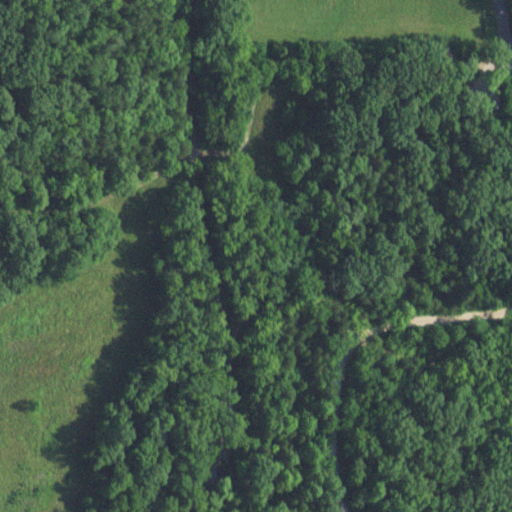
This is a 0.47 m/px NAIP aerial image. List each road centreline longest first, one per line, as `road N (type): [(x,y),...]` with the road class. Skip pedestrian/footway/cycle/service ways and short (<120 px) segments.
road 1 (residential): [(191,119),(222,61),(242,55),(265,63),(486,66),(511,52)]
road 2 (residential): [(339,511),(330,435),(334,385),(350,347),(372,331),(511,312)]
road 3 (residential): [(0,207),(51,210),(166,162),(191,119)]
